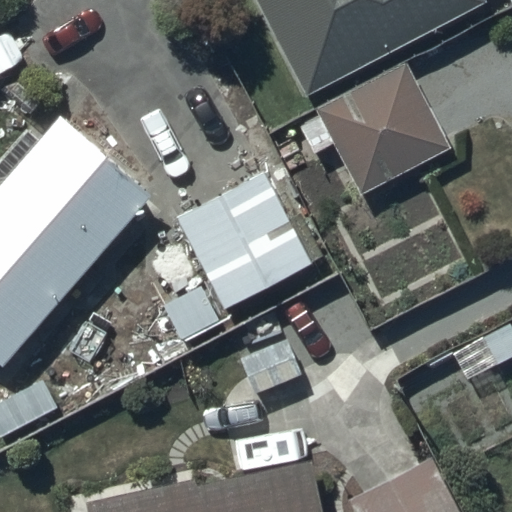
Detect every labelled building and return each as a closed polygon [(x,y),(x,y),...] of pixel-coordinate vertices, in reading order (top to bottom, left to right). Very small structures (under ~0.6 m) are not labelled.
[(258,0),(309,96),(489,2),(488,0),(258,0)] [(0,75),(19,66),(3,34),(0,35),(0,75)] [(451,150),(406,63),(316,110),(320,117),(300,127),(316,156),(335,146),(361,197),(451,150)] [(151,199),(59,120),(0,188),(0,367),(3,370),(151,199)] [(177,218),(211,282),(163,307),(183,345),(235,318),(232,312),(315,267),(314,263),(325,257),(302,215),(291,221),(265,172),(177,218)] [(462,511),(435,459),(352,502),(356,511),(462,511)] [(322,511),(311,461),(199,485),(199,483),(89,507),(89,511),(322,511)]
